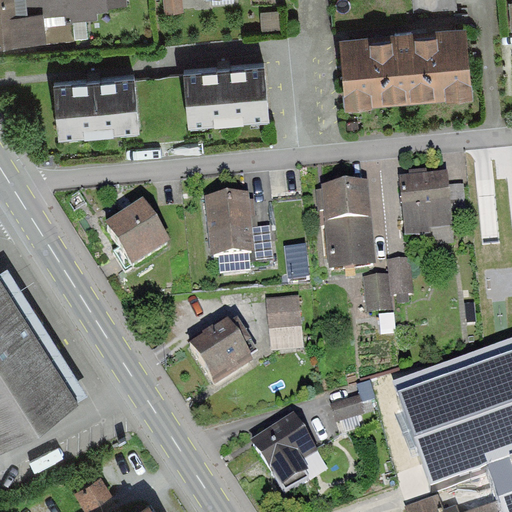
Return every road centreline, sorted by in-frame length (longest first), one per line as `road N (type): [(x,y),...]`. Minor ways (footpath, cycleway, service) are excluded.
road 1 (residential): [(511,135),(47,182),(20,198)]
road 2 (primary): [(222,511),(20,198)]
